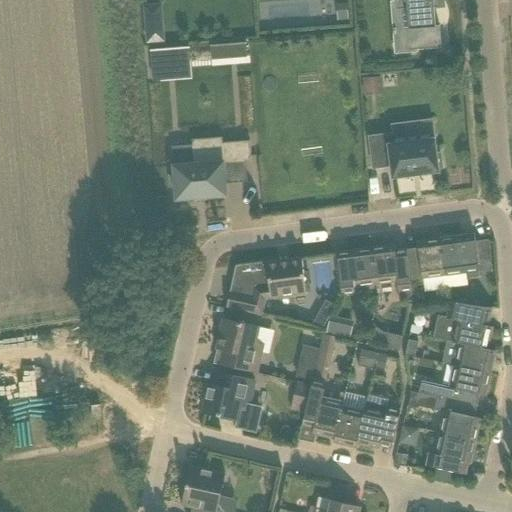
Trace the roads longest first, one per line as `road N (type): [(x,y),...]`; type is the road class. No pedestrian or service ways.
road 1 (residential): [(170,428),(205,262),(216,248),(483,208),(498,216)]
road 2 (residential): [(406,484),(170,428)]
road 3 (residential): [(511,188),(501,178),(489,0)]
